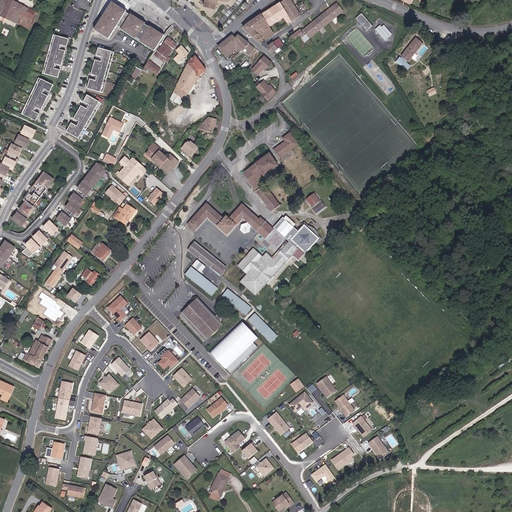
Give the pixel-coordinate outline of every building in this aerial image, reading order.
[(9,0),(1,0),(0,3),(0,9),(0,14),(12,20),(10,24),(16,27),(18,23),(26,8),(9,0)] [(205,0),(204,7),(216,10),(218,2),(220,3),(220,1),(226,3),(230,2),(231,0),(205,0)] [(270,26),(283,18),(288,25),(302,16),(291,0),(286,0),(263,15),(270,26)] [(110,39),(117,27),(155,51),(165,36),(150,27),(149,28),(145,25),(146,24),(131,15),(130,16),(126,13),(127,12),(112,3),(95,30),(102,34),(101,36),(110,39)] [(313,36),(344,13),(338,5),(307,29),(313,36)] [(26,8),(18,23),(29,29),(37,13),(26,8)] [(375,26),(364,13),(358,19),(367,32),(369,31),(375,26)] [(270,26),(263,15),(249,25),(253,32),(255,31),(259,34),(261,33),(262,34),(266,40),(275,34),(270,26)] [(384,23),(376,29),(385,40),(393,34),(384,23)] [(244,28),(261,44),(265,41),(260,36),(262,34),(261,33),(259,34),(255,31),(253,32),(249,25),(244,28)] [(313,36),(307,29),(304,31),(310,38),(313,36)] [(310,38),(300,30),(297,32),(306,42),(310,39),(310,38)] [(297,32),(290,38),(305,58),(309,55),(303,48),(308,45),(306,42),(297,32)] [(254,48),(238,35),(235,38),(234,39),(243,50),(250,55),(254,48)] [(62,66),(66,52),(60,50),(61,46),(62,46),(62,48),(65,49),(67,47),(69,40),(54,36),(53,37),(55,38),(51,54),(49,54),(48,56),(50,57),(46,74),(43,73),(43,74),(59,78),(61,71),(60,69),(56,68),(54,69),(56,65),(62,66)] [(235,38),(232,36),(218,47),(226,57),(238,47),(242,51),(243,50),(234,39),(235,38)] [(167,59),(177,45),(169,39),(159,53),(167,59)] [(417,39),(399,59),(406,65),(424,45),(417,39)] [(284,45),(280,40),(275,43),(279,49),(284,45)] [(275,43),(274,43),(269,46),(274,53),(279,49),(275,43)] [(188,54),(182,46),(176,51),(179,54),(174,59),(178,63),(188,54)] [(107,70),(112,53),(114,54),(114,53),(99,48),(97,56),(101,59),(103,58),(102,62),(96,60),(92,75),(98,77),(97,81),(96,79),(92,78),(90,79),(88,89),(103,93),(104,92),(101,91),(107,72),(109,73),(109,71),(107,70)] [(265,56),(253,70),(256,73),(258,71),(261,73),(265,69),(266,70),(273,64),(265,56)] [(191,61),(180,82),(189,92),(201,77),(200,76),(206,71),(195,57),(191,61)] [(156,70),(159,64),(151,60),(145,69),(150,71),(152,67),(156,70)] [(136,67),(131,76),(136,79),(141,70),(136,67)] [(42,111),(49,97),(43,94),(45,90),(45,92),(49,94),(49,92),(50,93),(54,86),(39,79),(39,80),(41,81),(33,97),(31,96),(30,98),(32,99),(25,115),(23,114),(22,115),(37,122),(40,115),(40,113),(36,111),(34,112),(36,108),(42,111)] [(189,92),(180,82),(174,94),(179,99),(181,97),(184,99),(189,92)] [(269,87),(265,82),(257,88),(268,101),(271,99),(273,97),(275,94),(276,92),(271,86),(269,87)] [(434,87),(427,90),(430,96),(437,93),(434,87)] [(91,119),(99,103),(101,104),(102,103),(88,96),(84,102),(84,104),(88,106),(90,105),(88,109),(82,106),(74,120),(80,123),(78,126),(77,125),(74,123),(72,123),(67,132),(81,140),(82,139),(80,138),(90,121),(92,122),(93,120),(91,119)] [(268,102),(262,96),(259,98),(264,104),(268,102)] [(213,133),(216,119),(210,117),(199,128),(200,129),(202,127),(203,128),(202,130),(213,133)] [(124,125),(111,118),(106,127),(120,134),(124,125)] [(1,190),(3,186),(2,186),(3,182),(0,180),(0,175),(1,173),(6,176),(9,169),(14,171),(16,163),(11,161),(14,155),(19,157),(21,153),(22,154),(24,151),(19,149),(21,145),(26,148),(30,141),(26,139),(27,136),(32,138),(36,132),(26,127),(22,138),(20,137),(16,147),(13,146),(4,166),(1,165),(0,167),(0,196),(1,194),(3,195),(4,191),(1,190)] [(279,145),(271,150),(277,157),(295,145),(292,142),(294,140),(289,132),(283,136),(286,140),(279,145)] [(189,145),(188,144),(184,149),(193,155),(197,150),(196,149),(197,147),(192,143),(192,145),(190,143),(189,145)] [(150,150),(152,152),(148,156),(169,173),(180,161),(171,154),(167,158),(153,144),(149,149),(150,150)] [(276,165),(273,160),(267,153),(241,171),(254,188),(260,184),(258,181),(260,180),(259,178),(276,165)] [(109,164),(113,157),(107,154),(103,161),(109,164)] [(113,157),(109,164),(114,166),(117,160),(113,157)] [(118,177),(129,186),(139,175),(141,176),(147,169),(137,161),(134,165),(130,162),(125,158),(121,164),(126,168),(121,174),(119,172),(117,175),(119,176),(118,177)] [(80,207),(93,189),(94,189),(107,171),(98,164),(95,171),(99,175),(95,181),(90,177),(88,181),(87,180),(84,183),(86,184),(81,190),(86,193),(81,199),(77,196),(72,202),(74,203),(69,209),(74,212),(70,218),(65,215),(60,221),(68,226),(81,208),(80,207)] [(35,207),(39,201),(53,183),(54,180),(51,177),(49,181),(45,177),(42,180),(41,179),(37,185),(38,186),(36,189),(40,193),(36,199),(31,196),(26,201),(28,202),(24,209),(26,211),(29,213),(27,215),(25,218),(20,215),(18,218),(16,217),(14,220),(23,227),(37,209),(35,207)] [(263,185),(255,191),(270,211),(278,205),(263,185)] [(118,203),(124,196),(114,186),(107,194),(118,203)] [(156,206),(165,195),(158,189),(149,199),(156,206)] [(323,206),(314,192),(306,198),(315,212),(323,206)] [(200,210),(203,212),(209,205),(207,203),(200,210)] [(235,211),(238,214),(244,207),(242,204),(235,211)] [(138,211),(130,205),(119,220),(128,226),(138,211)] [(209,205),(203,212),(200,210),(187,223),(194,231),(208,216),(214,210),(209,205)] [(244,207),(238,214),(235,211),(229,218),(226,215),(223,218),(217,225),(227,234),(242,218),(249,211),(244,207)] [(217,225),(223,218),(214,210),(208,216),(217,225)] [(249,211),(242,218),(252,227),(258,219),(249,211)] [(298,260),(316,238),(303,226),(297,232),(281,219),(278,223),(280,225),(276,229),(290,241),(272,260),(270,262),(267,259),(269,257),(264,253),(260,257),(252,249),(238,265),(247,272),(239,280),(244,285),(247,282),(249,280),(255,274),(257,277),(252,282),(255,285),(253,287),(257,290),(264,282),(266,284),(273,276),(271,274),(282,262),(285,265),(292,256),(298,260)] [(257,230),(263,224),(258,219),(252,227),(256,231),(257,230)] [(36,254),(49,240),(59,230),(52,222),(47,228),(51,232),(46,238),(42,234),(35,238),(41,243),(38,246),(34,242),(27,246),(36,254)] [(259,232),(258,233),(264,238),(272,229),(264,222),(263,224),(257,230),(259,232)] [(276,249),(280,245),(284,240),(272,229),(264,238),(276,249)] [(85,242),(75,235),(71,240),(81,248),(85,242)] [(101,241),(93,252),(96,254),(104,244),(101,241)] [(0,265),(4,268),(9,261),(8,261),(17,249),(7,243),(4,250),(9,253),(5,259),(0,256),(0,265)] [(202,249),(195,243),(190,248),(198,255),(202,249)] [(105,262),(113,251),(104,244),(96,254),(105,262)] [(64,272),(74,258),(65,252),(55,266),(58,268),(64,272)] [(213,259),(205,252),(200,257),(208,264),(213,259)] [(222,268),(216,261),(211,266),(217,273),(222,268)] [(203,276),(190,264),(183,272),(196,283),(203,276)] [(53,288),(63,276),(62,275),(64,272),(58,268),(47,283),(53,288)] [(96,271),(94,274),(88,270),(82,278),(92,286),(100,275),(96,271)] [(7,290),(13,282),(0,273),(0,285),(2,287),(7,290)] [(208,281),(203,276),(196,283),(201,288),(208,281)] [(215,288),(208,281),(201,288),(208,295),(215,288)] [(230,288),(223,296),(245,316),(252,309),(230,288)] [(76,303),(82,295),(74,289),(68,297),(76,303)] [(63,309),(66,303),(59,299),(57,302),(43,292),(40,297),(43,300),(41,304),(48,309),(44,314),(56,322),(58,319),(56,317),(57,315),(61,318),(65,313),(60,310),(62,309),(63,309)] [(120,309),(127,303),(120,296),(108,307),(120,321),(126,316),(120,309)] [(212,317),(196,300),(184,311),(183,315),(188,315),(190,317),(188,319),(205,337),(213,333),(219,324),(220,316),(217,313),(212,317)] [(278,336),(256,313),(249,320),(271,343),(278,336)] [(34,327),(41,330),(45,320),(37,317),(34,327)] [(134,335),(142,328),(132,318),(125,325),(134,335)] [(242,320),(209,351),(225,368),(226,367),(230,372),(258,346),(253,341),(258,337),(242,320)] [(91,348),(100,335),(90,329),(81,342),(91,348)] [(159,343),(148,332),(140,340),(146,347),(147,346),(148,347),(147,348),(150,351),(159,343)] [(27,353),(25,358),(24,359),(39,367),(53,340),(42,336),(39,342),(37,341),(34,346),(31,352),(26,350),(25,352),(27,353)] [(178,361),(168,350),(167,351),(164,348),(157,355),(160,358),(161,357),(162,358),(157,363),(163,369),(168,365),(170,368),(178,361)] [(78,370),(86,354),(77,350),(69,365),(78,370)] [(129,369),(118,357),(110,364),(121,376),(129,369)] [(191,379),(181,368),(173,376),(182,387),(191,379)] [(118,384),(108,374),(99,382),(106,390),(107,388),(110,391),(118,384)] [(337,392),(327,377),(318,384),(328,398),(337,392)] [(0,378),(0,390),(3,392),(10,395),(11,392),(9,391),(12,385),(0,379),(0,378)] [(299,378),(290,384),(297,392),(305,386),(299,378)] [(62,381),(58,399),(69,401),(72,383),(62,381)] [(187,408),(198,397),(191,389),(180,400),(187,408)] [(101,413),(105,394),(94,392),(90,410),(101,413)] [(306,393),(290,405),(296,412),(303,407),(306,410),(315,403),(306,393)] [(356,412),(345,396),(336,402),(342,410),(343,412),(348,418),(356,412)] [(65,420),(69,401),(58,399),(55,418),(65,420)] [(160,419),(177,404),(172,399),(169,401),(167,399),(153,411),(160,419)] [(226,408),(229,406),(223,399),(208,411),(214,418),(222,412),(223,412),(227,409),(226,408)] [(138,415),(141,404),(123,400),(121,412),(138,415)] [(276,412),(267,419),(280,435),(289,428),(276,412)] [(99,417),(90,415),(87,431),(97,434),(101,419),(100,418),(99,417)] [(360,417),(352,424),(363,437),(372,430),(360,417)] [(198,431),(199,430),(200,431),(206,426),(199,418),(186,429),(193,437),(198,432),(198,431)] [(162,428),(153,419),(141,429),(150,439),(162,428)] [(241,432),(227,443),(235,454),(241,449),(238,446),(247,439),(241,432)] [(304,450),(314,442),(308,434),(298,442),(304,450)] [(94,455),(97,438),(85,435),(84,439),(85,440),(83,453),(94,455)] [(164,456),(177,443),(172,438),(171,439),(169,437),(157,449),(164,456)] [(390,453),(379,437),(370,444),(381,460),(390,453)] [(61,458),(64,443),(54,441),(51,456),(61,458)] [(250,460),(259,452),(255,448),(257,447),(254,443),(244,452),(250,460)] [(355,460),(353,458),(356,456),(351,449),(334,462),(340,471),(355,460)] [(137,466),(132,451),(117,456),(122,471),(137,466)] [(87,477),(91,458),(81,456),(77,475),(87,477)] [(197,471),(192,465),(191,465),(187,461),(188,461),(185,457),(175,466),(184,476),(184,475),(186,474),(189,478),(197,471)] [(275,469),(267,460),(262,465),(258,468),(266,477),(275,469)] [(55,486),(59,468),(48,466),(45,483),(55,486)] [(339,483),(327,466),(313,476),(318,483),(327,477),(334,487),(339,483)] [(161,484),(153,470),(144,475),(149,484),(149,486),(150,488),(152,489),(161,484)] [(228,479),(218,473),(215,478),(225,483),(228,479)] [(215,478),(208,490),(216,495),(219,489),(221,491),(225,483),(215,478)] [(83,497),(85,487),(68,484),(67,489),(66,494),(83,497)] [(113,499),(118,490),(107,484),(101,496),(104,503),(113,508),(117,500),(113,499)] [(295,504),(288,494),(274,504),(280,511),(281,511),(291,505),(292,507),(295,504)] [(138,511),(143,504),(135,500),(128,511),(138,511)] [(45,502),(38,510),(40,511),(38,511),(51,511),(54,508),(45,502)]
